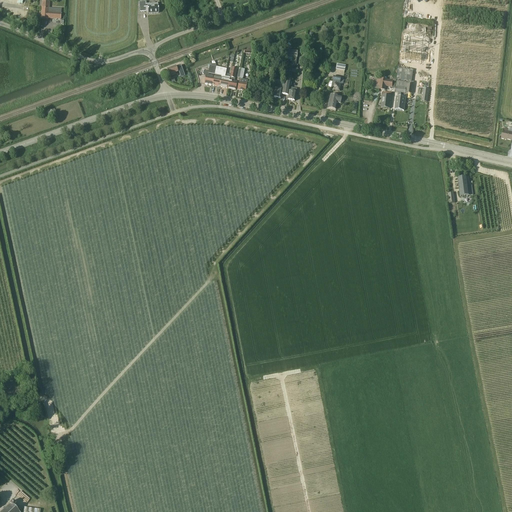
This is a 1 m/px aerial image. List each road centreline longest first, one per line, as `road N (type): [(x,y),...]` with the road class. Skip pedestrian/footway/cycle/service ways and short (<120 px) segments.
road 1 (secondary): [(167,97),(210,98),(511,161)]
road 2 (track): [(56,436),(212,277)]
road 3 (secondary): [(0,153),(167,97)]
road 4 (unclassified): [(0,24),(93,62),(149,54)]
road 5 (unclassified): [(149,54),(180,34),(276,0)]
road 6 (track): [(326,511),(302,394)]
